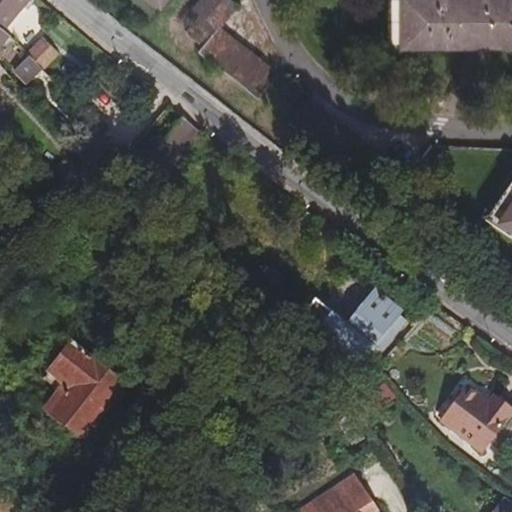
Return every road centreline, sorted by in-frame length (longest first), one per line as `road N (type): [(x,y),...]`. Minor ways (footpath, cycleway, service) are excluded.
road 1 (unclassified): [(65,0),(511,335)]
road 2 (residential): [(267,0),(293,53),(354,107),(416,122),(511,125)]
